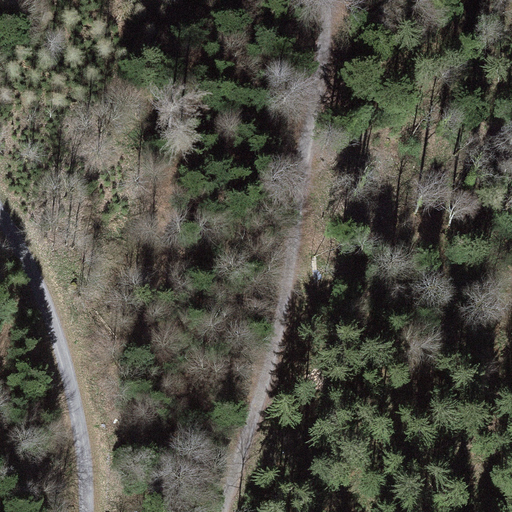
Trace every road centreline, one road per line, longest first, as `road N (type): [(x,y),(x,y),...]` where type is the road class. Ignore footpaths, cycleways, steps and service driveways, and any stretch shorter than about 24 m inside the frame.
road 1 (track): [(327,0),(270,371),(222,511)]
road 2 (track): [(86,511),(52,326),(0,221)]
